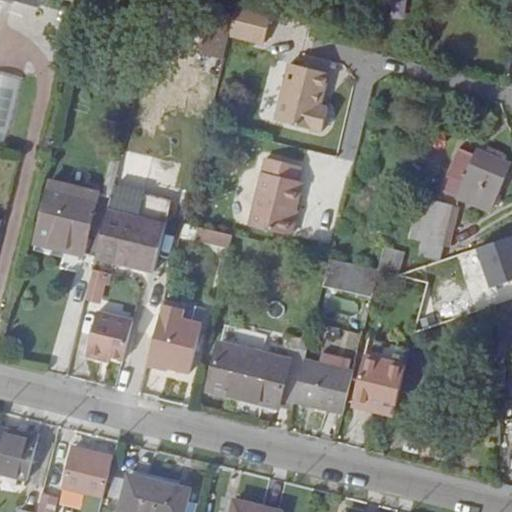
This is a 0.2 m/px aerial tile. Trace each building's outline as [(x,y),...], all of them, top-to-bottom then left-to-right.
[(250,0),(243,31),(278,39),(285,9),(250,0)] [(247,11),(226,6),(215,51),(237,56),(247,11)] [(289,117),(335,129),(341,105),(334,103),(342,71),(304,61),(289,117)] [(0,134),(20,140),(33,88),(4,82),(0,98),(0,134)] [(511,154),(511,149),(500,144),(497,149),(511,155),(511,154)] [(511,181),(511,155),(497,149),(490,147),(488,153),(471,146),(460,174),(475,180),(471,193),(503,205),(511,181)] [(315,164),(280,155),(262,222),(303,233),(316,180),(311,178),(315,164)] [(95,246),(112,251),(124,206),(126,193),(71,178),(53,245),(94,256),(95,246)] [(188,201),(128,186),(126,193),(124,206),(112,251),(171,266),(188,201)] [(469,237),(473,200),(450,198),(444,197),(440,234),(469,237)] [(0,264),(10,225),(0,222),(0,264)] [(195,243),(229,249),(232,235),(198,228),(195,243)] [(489,289),(511,281),(511,235),(475,249),(489,289)] [(400,268),(402,252),(384,249),(382,265),(400,268)] [(392,269),(343,257),(337,281),(386,293),(392,269)] [(115,296),(122,271),(108,267),(101,292),(115,296)] [(182,366),(204,372),(218,312),(176,302),(161,363),(181,368),(182,366)] [(137,358),(147,319),(111,310),(100,353),(116,358),(117,353),(137,358)] [(423,347),(383,338),(378,355),(419,364),(423,347)] [(306,408),(307,401),(317,362),(235,340),(223,386),(306,408)] [(409,408),(419,364),(378,355),(367,405),(383,409),(385,402),(409,408)] [(318,359),(317,362),(307,401),(356,414),(365,372),(318,359)] [(407,414),(409,408),(385,402),(383,409),(407,414)] [(22,474),(22,473),(35,422),(15,417),(1,474),(9,477),(10,471),(22,474)] [(44,479),(57,427),(35,422),(22,473),(22,474),(44,479)] [(119,494),(128,457),(87,447),(78,485),(102,490),(119,494)] [(173,470),(146,463),(143,474),(174,482),(174,477),(172,477),(173,470)] [(137,511),(200,511),(207,486),(174,477),(174,482),(143,474),(134,511),(137,511)] [(114,511),(119,494),(102,490),(98,507),(100,511),(114,511)] [(240,511),(245,493),(237,491),(231,511),(240,511)] [(245,493),(240,511),(290,511),(292,505),(245,493)] [(51,511),(62,511),(66,499),(56,496),(51,511)] [(68,511),(71,500),(66,499),(62,511),(68,511)]
